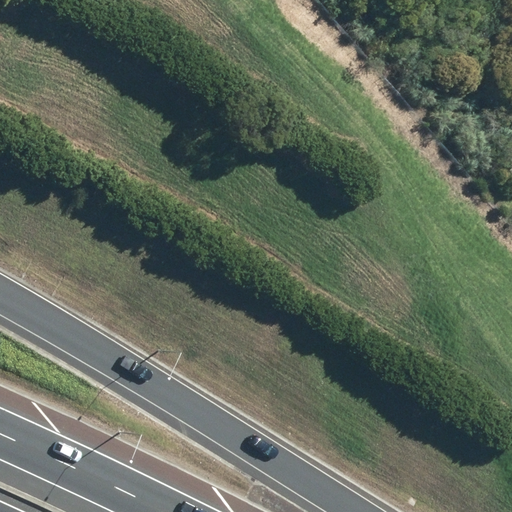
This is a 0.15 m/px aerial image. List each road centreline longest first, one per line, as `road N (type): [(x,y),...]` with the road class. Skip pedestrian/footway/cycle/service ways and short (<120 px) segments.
road 1 (motorway): [(0,301),(355,511)]
road 2 (motorway): [(0,443),(165,511)]
